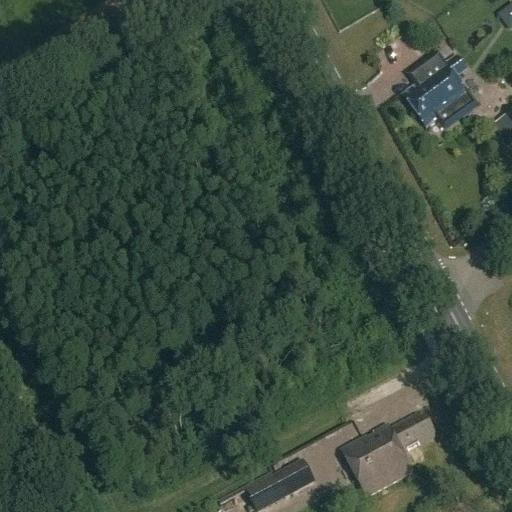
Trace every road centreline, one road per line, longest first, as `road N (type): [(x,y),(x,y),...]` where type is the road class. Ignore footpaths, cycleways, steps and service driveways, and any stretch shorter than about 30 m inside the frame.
road 1 (primary): [(511,428),(283,0)]
road 2 (track): [(440,359),(154,511)]
